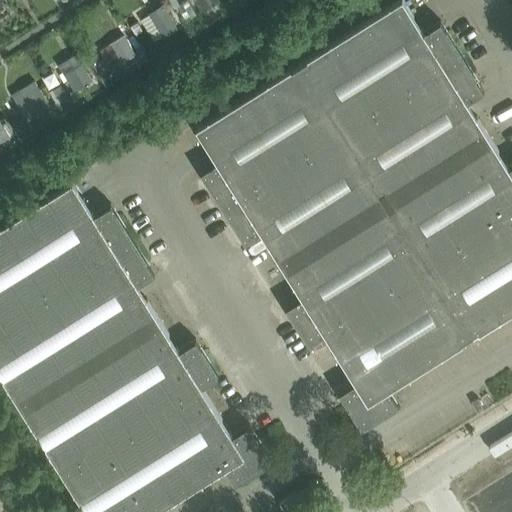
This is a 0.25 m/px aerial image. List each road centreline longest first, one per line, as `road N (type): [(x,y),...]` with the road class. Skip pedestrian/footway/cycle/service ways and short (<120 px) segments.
road 1 (unknown): [(392,0),(161,143),(146,169)]
road 2 (unclassified): [(511,425),(372,511)]
